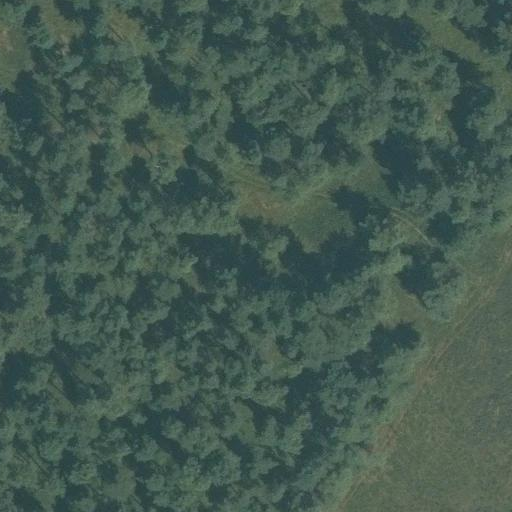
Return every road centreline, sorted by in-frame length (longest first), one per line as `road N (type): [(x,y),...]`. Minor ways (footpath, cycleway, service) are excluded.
road 1 (track): [(0,72),(299,191),(455,220),(511,204)]
road 2 (track): [(511,256),(335,511)]
